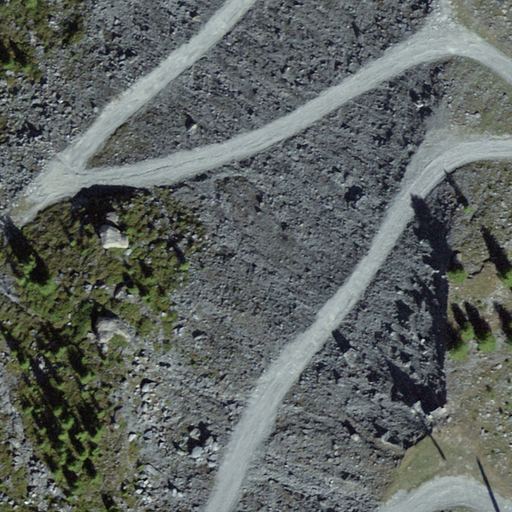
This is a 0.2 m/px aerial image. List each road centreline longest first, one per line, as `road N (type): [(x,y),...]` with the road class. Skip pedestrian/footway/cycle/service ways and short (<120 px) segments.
road 1 (track): [(242,0),(63,167),(67,180),(109,180),(215,156),(434,48),(471,48),(511,73)]
road 2 (track): [(511,148),(456,156),(418,190),(275,390),(215,511)]
